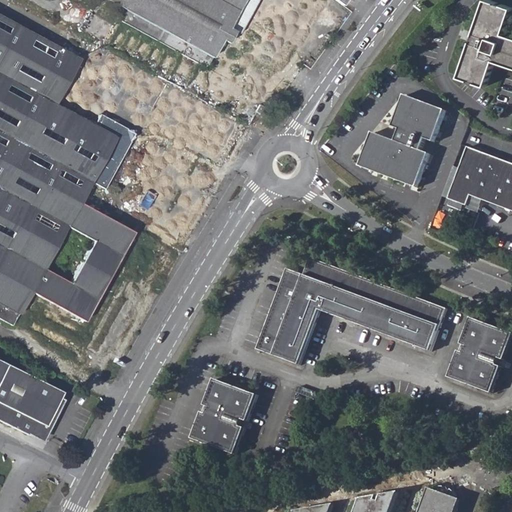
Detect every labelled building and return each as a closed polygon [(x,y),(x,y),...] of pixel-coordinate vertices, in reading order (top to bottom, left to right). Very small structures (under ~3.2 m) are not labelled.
[(108,0),(121,7),(116,17),(205,66),(220,38),(226,42),(233,30),(227,27),(241,0),(108,0)] [(241,0),(227,27),(233,30),(238,33),(255,0),(241,0)] [(511,66),(511,35),(505,33),(511,12),(511,7),(489,0),(485,0),(474,33),(473,32),(469,42),(471,43),(460,77),(487,86),(495,61),(511,66)] [(0,318),(10,324),(29,291),(82,320),(131,231),(78,202),(89,181),(100,187),(128,139),(125,129),(98,113),(92,123),(54,102),(79,58),(0,15),(0,318)] [(214,52),(206,65),(217,72),(224,58),(214,52)] [(447,110),(406,95),(395,127),(402,129),(397,141),(375,133),(362,167),(419,188),(431,154),(423,151),(427,139),(436,142),(447,110)] [(254,110),(262,114),(265,108),(257,104),(254,110)] [(511,162),(472,147),(452,199),(471,206),(475,196),(511,210),(511,162)] [(320,308),(429,351),(446,309),(311,255),(305,273),(288,266),(255,346),(298,363),(320,308)] [(447,377),(490,395),(511,339),(511,334),(471,318),(447,377)] [(0,422),(22,433),(23,431),(40,440),(47,428),(44,427),(62,394),(0,361),(0,422)] [(105,373),(111,375),(117,365),(111,362),(105,373)] [(190,435),(232,452),(243,426),(239,424),(242,417),(246,418),(257,393),(214,376),(190,435)] [(432,414),(441,418),(443,412),(434,408),(432,414)] [(458,511),(462,503),(458,502),(457,498),(455,495),(452,493),(448,491),(444,491),(440,492),(437,493),(431,491),(423,511),(395,511),(402,495),(363,501),(359,511),(333,511),(336,506),(299,511),(458,511)]
